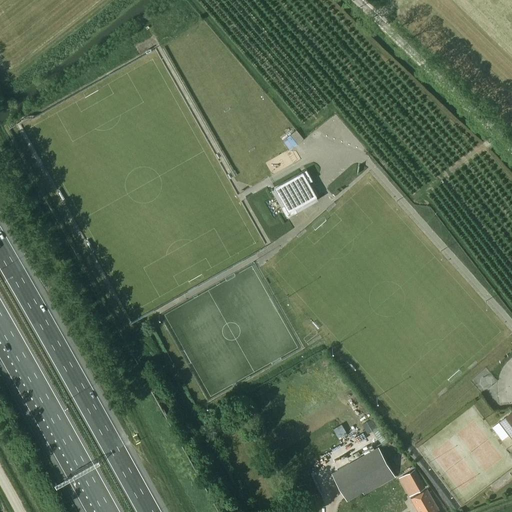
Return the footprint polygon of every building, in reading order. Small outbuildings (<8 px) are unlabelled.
[(171,4),(161,12),(174,27),(184,19),(171,4)] [(288,135),(292,144),(302,140),(298,130),(288,135)] [(296,209),(317,197),(309,183),(313,181),(307,170),(271,190),(287,218),(298,212),(296,209)] [(317,459),(368,428),(358,410),(306,440),(317,459)] [(511,412),(500,422),(511,437),(511,412)] [(378,448),(333,474),(348,500),(378,483),(379,486),(395,477),(378,448)] [(415,470),(406,475),(416,492),(425,487),(415,470)] [(427,489),(411,499),(418,511),(439,511),(438,510),(439,510),(427,489)]
